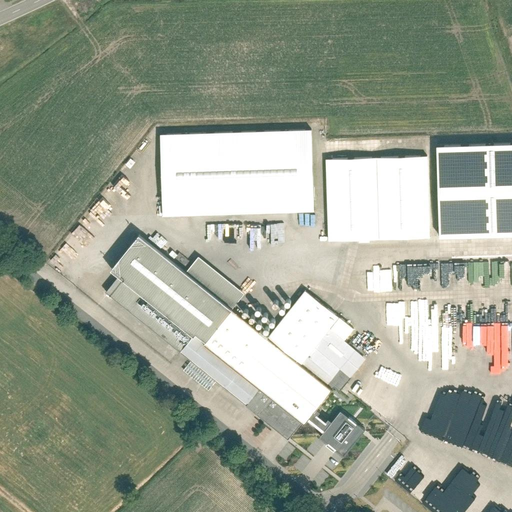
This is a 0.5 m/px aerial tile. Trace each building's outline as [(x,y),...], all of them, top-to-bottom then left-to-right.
[(163,141),(166,216),(314,211),(311,136),(163,141)] [(427,159),(324,164),(328,238),(430,234),(427,159)] [(259,230),(259,236),(269,235),(268,224),(253,224),(253,230),(259,230)] [(358,284),(376,283),(375,265),(356,266),(358,284)] [(379,266),(380,286),(400,285),(400,279),(404,278),(403,265),(379,266)] [(364,358),(341,341),(350,329),(298,289),(260,338),(224,311),(205,336),(194,327),(173,354),(283,439),(295,423),(298,425),(324,391),(319,387),(332,369),(347,380),(364,358)] [(475,324),(474,351),(489,351),(489,346),(497,346),(497,321),(487,321),(487,324),(475,324)] [(419,326),(419,349),(435,349),(435,337),(441,337),(440,348),(448,348),(449,337),(458,337),(458,347),(471,348),(471,327),(419,326)] [(431,386),(420,421),(458,434),(462,434),(479,440),(484,439),(489,424),(492,458),(511,464),(511,425),(497,421),(496,413),(492,411),(491,401),(499,400),(456,385),(451,399),(443,397),(446,389),(436,386),(431,386)] [(333,407),(311,436),(339,456),(360,427),(333,407)]
